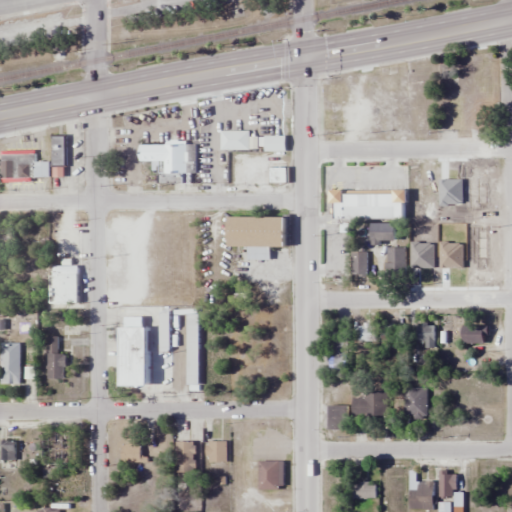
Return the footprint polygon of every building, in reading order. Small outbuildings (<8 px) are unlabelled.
[(456,55),(456,100),(439,100),(440,118),(448,118),(448,130),(483,130),(483,117),(478,117),(478,100),(481,100),(481,55),(456,55)] [(339,84),(320,84),(320,97),(339,97),(339,84)] [(338,113),(319,113),(319,132),(338,132),(338,113)] [(220,151),(284,150),(284,136),(248,137),(248,131),(220,132),(220,151)] [(52,164),(64,164),(64,136),(52,136),(52,164)] [(165,172),(193,172),(193,144),(139,144),(139,161),(165,161),(165,172)] [(0,181),(48,181),(48,162),(34,162),(34,151),(0,151),(0,181)] [(410,178),(410,213),(436,213),(436,165),(422,165),(422,178),(410,178)] [(269,183),(285,183),(285,168),(269,168),(269,183)] [(355,203),(372,203),(372,171),(355,171),(355,203)] [(336,193),(404,192),(405,217),(337,219),(336,193)] [(468,222),(487,222),(487,195),(468,195),(468,222)] [(284,218),(228,218),(228,247),(284,247),(284,218)] [(371,243),(395,243),(395,225),(371,225),(371,243)] [(445,269),(459,268),(459,247),(444,247),(445,269)] [(405,249),(386,249),(386,274),(405,274),(405,249)] [(77,267),(49,267),(49,303),(77,303),(77,267)] [(169,351),(169,315),(160,315),(160,351),(169,351)] [(187,316),(187,392),(199,392),(199,316),(187,316)] [(124,325),(149,325),(150,382),(124,382),(124,325)] [(358,342),(375,342),(375,325),(358,325),(358,342)] [(425,349),(435,349),(435,325),(417,325),(417,343),(425,343),(425,349)] [(381,342),(399,342),(399,326),(381,326),(381,342)] [(462,345),(485,345),(485,326),(462,326),(462,345)] [(347,372),(347,332),(328,332),(328,372),(347,372)] [(57,356),(57,338),(48,338),(48,380),(65,380),(65,356),(57,356)] [(0,381),(19,381),(19,343),(0,343),(0,381)] [(426,417),(426,388),(403,388),(403,417),(426,417)] [(386,395),(352,395),(352,418),(386,418),(386,395)] [(347,431),(347,407),(326,407),(326,431),(347,431)] [(42,470),(74,470),(75,433),(42,433),(42,470)] [(0,461),(15,461),(15,442),(0,442),(0,461)] [(195,474),(195,443),(175,443),(175,474),(195,474)] [(227,443),(207,443),(207,463),(227,463),(227,443)] [(122,444),(121,463),(141,464),(142,444),(122,444)] [(277,466),(259,466),(259,486),(277,486),(277,466)] [(439,498),(454,498),(453,511),(463,511),(463,493),(455,493),(455,472),(439,472),(439,498)] [(415,474),(410,473),(409,511),(432,511),(433,482),(414,482),(415,474)] [(350,499),(375,499),(375,483),(350,483),(350,499)] [(449,511),(449,502),(438,502),(437,511),(449,511)]
